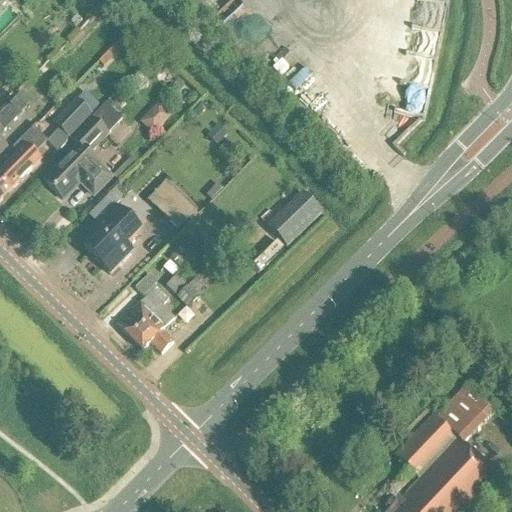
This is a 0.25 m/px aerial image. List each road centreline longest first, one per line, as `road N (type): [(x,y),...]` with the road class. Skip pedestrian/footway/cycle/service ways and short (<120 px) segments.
road 1 (unclassified): [(413,214),(190,439)]
road 2 (unclassified): [(190,439),(0,254)]
road 3 (unclassified): [(511,91),(413,214)]
road 4 (unclassified): [(413,214),(511,132)]
